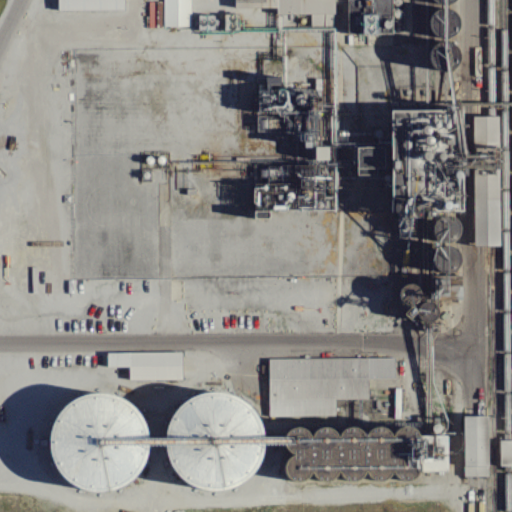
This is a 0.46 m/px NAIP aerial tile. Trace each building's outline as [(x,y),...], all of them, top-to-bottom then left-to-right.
[(123,0),(57,0),(57,9),(123,10),(123,0)] [(161,0),(161,25),(189,25),(189,0),(161,0)] [(232,0),(333,0),(333,11),(275,12),(275,5),(233,5),(232,0)] [(355,0),(356,32),(387,32),(387,0),(355,0)] [(469,114),(469,244),(476,244),(498,244),(498,114),(475,114),(469,114)] [(395,170),(392,211),(402,212),(403,204),(418,205),(419,193),(413,192),(414,172),(419,172),(420,152),(414,152),(415,145),(420,145),(422,116),(402,115),(400,147),(360,145),(358,174),(384,176),(385,169),(395,170)] [(180,351),(128,351),(128,378),(180,378),(180,351)] [(270,358),(394,356),(395,397),(336,398),(336,414),(270,415),(270,358)] [(277,436),(264,409),(213,389),(180,405),(188,476),(194,475),(197,461),(199,454),(209,449),(219,439),(240,447),(241,461),(270,459),(270,445),(288,452),(289,467),(300,479),(429,472),(427,430),(413,437),(412,436),(397,430),(393,440),(390,433),(385,445),(372,431),(289,435),(285,439),(277,436)] [(76,487),(119,498),(122,489),(115,473),(116,468),(105,466),(117,461),(111,447),(125,441),(131,456),(137,454),(138,458),(144,436),(140,427),(151,422),(144,405),(95,393),(60,407),(51,440),(53,445),(59,446),(76,487)] [(486,415),(487,475),(473,475),(461,475),(461,415),(477,415),(486,415)] [(511,439),(497,439),(497,464),(511,464),(511,439)]
